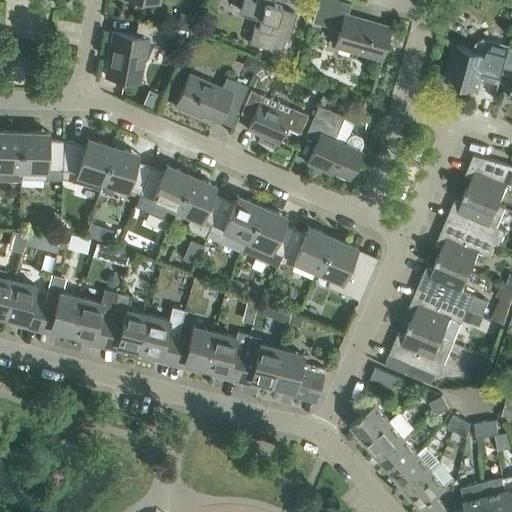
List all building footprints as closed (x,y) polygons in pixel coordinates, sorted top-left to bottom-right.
[(296,12),(280,7),(271,5),(271,0),(242,0),(239,10),(257,14),(249,42),(281,51),(285,39),(288,40),(296,12)] [(340,28),(335,44),(381,57),(390,26),(348,14),(351,2),(342,0),(317,0),(312,20),(340,28)] [(139,80),(143,59),(146,60),(154,41),(164,43),(165,39),(181,42),(184,29),(167,26),(167,25),(137,20),(135,34),(113,30),(106,75),(139,80)] [(499,81),(504,61),(509,45),(482,38),(475,42),(473,49),(453,43),(443,78),(477,87),(480,76),(499,81)] [(218,120),(219,119),(223,108),(235,114),(248,84),(226,74),(222,86),(189,72),(175,105),(202,116),(203,113),(218,120)] [(293,106),(290,113),(260,100),(263,93),(251,88),(241,111),(252,116),(247,127),(261,133),(258,141),(276,148),(285,126),(299,132),(308,113),(293,106)] [(348,137),(345,142),(335,137),(344,115),(318,104),(305,135),(317,140),(307,162),(323,169),(324,166),(349,177),(361,149),(360,149),(362,143),(362,139),(361,136),(354,133),(351,134),(348,137)] [(21,177),(22,130),(3,130),(2,137),(0,136),(0,179),(21,180),(21,177)] [(62,169),(63,139),(42,138),(41,131),(22,130),(21,177),(47,178),(61,178),(61,169),(62,169)] [(102,181),(113,145),(94,139),(92,146),(70,139),(63,139),(62,169),(65,169),(102,181)] [(140,192),(150,164),(130,157),(131,150),(113,145),(102,181),(140,192)] [(466,187),(465,189),(498,204),(498,203),(506,184),(511,186),(511,163),(473,153),(465,174),(471,177),(467,187),(466,187)] [(176,208),(191,173),(173,166),(170,172),(150,164),(140,192),(176,208)] [(205,237),(206,236),(223,196),(206,188),(209,181),(191,173),(176,208),(190,214),(187,223),(190,231),(205,237)] [(505,206),(498,203),(498,204),(465,189),(464,192),(465,192),(461,202),(454,199),(445,220),(500,243),(506,229),(497,225),(505,206)] [(242,251),(262,204),(244,197),(240,203),(223,196),(206,236),(242,251)] [(282,254),(294,226),(277,219),(279,212),(262,204),(242,251),(277,265),(282,254)] [(499,244),(500,243),(445,220),(437,240),(443,243),(439,253),(438,253),(437,255),(470,270),(478,250),(489,255),(495,242),(499,244)] [(317,270),(332,235),(315,227),(311,234),(294,226),(282,254),(317,270)] [(359,298),(375,262),(354,253),(356,247),(355,246),(355,245),(332,235),(317,270),(330,275),(327,284),(359,298)] [(462,289),(470,270),(437,255),(436,258),(437,258),(433,268),(426,266),(417,286),(467,307),(473,293),(462,289)] [(0,313),(2,314),(12,278),(0,275),(2,268),(0,267),(0,313)] [(36,323),(42,298),(33,296),(36,284),(12,278),(2,314),(18,318),(16,323),(25,325),(26,321),(36,323)] [(511,296),(511,288),(501,284),(496,295),(511,301),(511,296)] [(461,321),(467,307),(417,286),(409,307),(415,310),(411,320),(410,319),(409,322),(442,336),(442,335),(450,317),(461,321)] [(69,331),(79,295),(59,290),(56,302),(42,298),(36,323),(50,326),(49,331),(57,333),(59,329),(69,331)] [(137,349),(146,312),(126,307),(129,296),(116,292),(110,316),(103,340),(117,344),(115,348),(124,351),(126,346),(137,349)] [(266,292),(263,301),(271,304),(275,296),(266,292)] [(103,340),(110,316),(100,313),(103,301),(79,295),(69,331),(84,335),(83,340),(92,342),(93,338),(103,340)] [(248,296),(246,302),(257,305),(258,299),(248,296)] [(259,300),(256,312),(263,314),(265,303),(259,300)] [(169,318),(146,312),(137,349),(151,352),(150,357),(159,359),(160,355),(171,357),(177,333),(183,308),(173,305),(169,318)] [(442,336),(409,322),(408,324),(409,325),(405,335),(398,332),(389,353),(439,374),(453,340),(442,335),(442,336)] [(204,366),(214,330),(193,324),(190,336),(177,333),(171,357),(183,361),(182,365),(191,368),(192,363),(204,366)] [(238,375),(249,333),(238,331),(236,336),(214,330),(204,366),(218,370),(217,374),(226,376),(227,372),(238,375)] [(272,383),(281,347),(260,341),(261,337),(249,333),(238,375),(250,378),(249,382),(258,385),(259,380),(272,383)] [(303,353),(281,347),(272,383),(285,387),(284,391),(293,394),(294,389),(318,395),(325,367),(301,360),(303,353)] [(394,387),(399,375),(375,365),(370,377),(394,387)] [(445,400),(442,394),(429,400),(432,407),(445,400)] [(449,407),(445,400),(432,407),(436,414),(449,407)] [(351,423),(365,439),(390,418),(375,401),(351,423)] [(511,408),(504,406),(502,414),(511,416),(511,408)] [(400,410),(390,418),(365,439),(379,456),(404,435),(414,426),(400,410)] [(453,429),(460,416),(454,412),(447,425),(453,429)] [(460,432),(467,419),(460,416),(453,429),(460,432)] [(498,432),(496,418),(488,419),(491,434),(498,432)] [(491,434),(488,419),(481,420),(484,435),(491,434)] [(484,435),(481,420),(474,421),(476,436),(484,435)] [(393,472),(418,451),(404,435),(379,456),(393,472)] [(407,489),(440,461),(426,445),(418,452),(418,451),(393,472),(407,489)] [(454,478),(440,461),(407,489),(421,505),(436,493),(454,478)] [(511,511),(511,475),(503,478),(511,511)] [(511,511),(503,478),(502,476),(483,481),(485,494),(489,511),(511,511)] [(489,511),(485,494),(483,481),(461,487),(464,499),(463,499),(465,506),(466,506),(467,511),(489,511)] [(467,511),(466,506),(465,506),(450,510),(436,493),(421,505),(427,511),(467,511)]
